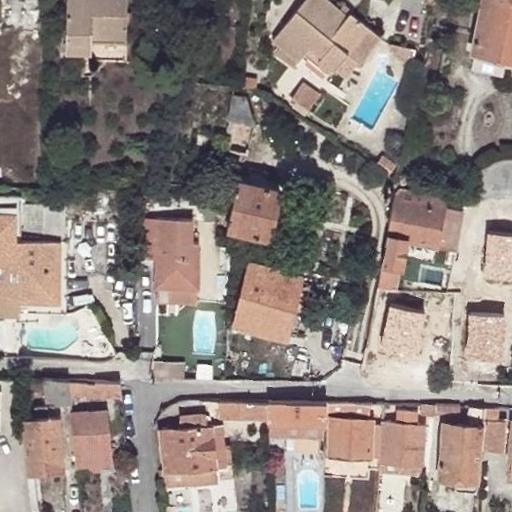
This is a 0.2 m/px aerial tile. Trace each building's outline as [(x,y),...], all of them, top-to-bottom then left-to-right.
[(125,25),(125,13),(125,0),(66,0),(66,52),(91,53),(91,41),(125,41),(125,25)] [(349,12),(347,16),(341,23),(334,18),(340,10),(327,0),(304,0),(271,40),(278,46),(273,53),(292,67),(305,52),(319,64),(320,66),(320,68),(322,70),(325,71),(328,72),(331,71),(334,69),(336,67),(346,54),(356,62),(357,63),(379,36),(349,12)] [(511,0),(482,0),(473,52),(475,52),(507,59),(511,60),(511,0)] [(341,23),(347,16),(340,10),(334,18),(341,23)] [(91,41),(91,53),(91,61),(125,61),(125,41),(91,41)] [(415,49),(391,43),(388,55),(407,59),(408,57),(413,58),(415,49)] [(507,59),(475,52),(473,66),(504,73),(507,59)] [(346,75),(356,62),(346,54),(336,67),(346,75)] [(326,86),(308,74),(300,85),(318,97),(326,86)] [(246,98),(229,95),(229,118),(232,119),(226,149),(248,155),(254,125),(246,98)] [(248,167),(245,181),(264,185),(266,172),(248,167)] [(399,172),(397,180),(397,184),(413,187),(414,183),(413,181),(412,178),(410,176),(411,175),(411,173),(410,171),(408,169),(405,169),(402,170),(399,172)] [(227,182),(223,198),(228,198),(227,203),(233,205),(228,228),(269,237),(281,189),(264,185),(245,181),(239,179),(238,185),(227,182)] [(413,187),(397,184),(377,286),(392,288),(395,288),(399,265),(402,265),(407,240),(456,249),(464,210),(444,205),(446,192),(413,187)] [(281,189),(269,237),(286,241),(298,193),(281,189)] [(20,213),(0,212),(0,299),(55,301),(57,241),(19,240),(20,213)] [(192,218),(136,216),(135,260),(154,260),(154,287),(192,288),(196,274),(197,245),(192,244),(192,218)] [(223,239),(221,246),(229,248),(229,241),(223,239)] [(66,241),(57,241),(55,301),(0,299),(0,312),(64,313),(66,241)] [(286,330),(301,276),(250,262),(233,324),(284,338),(286,330)] [(312,279),(301,276),(286,330),(298,333),(312,279)] [(392,288),(377,286),(373,308),(388,311),(392,288)] [(187,304),(192,288),(154,287),(154,303),(187,304)] [(196,288),(192,288),(187,304),(196,304),(196,288)] [(388,311),(373,308),(360,374),(372,385),(379,386),(385,354),(386,354),(388,338),(387,338),(392,312),(388,311)] [(69,395),(67,379),(21,377),(22,395),(28,395),(41,394),(43,402),(52,401),(56,404),(69,403),(69,395)] [(120,396),(118,381),(67,379),(69,395),(120,396)] [(267,416),(267,400),(219,399),(219,416),(239,416),(267,416)] [(325,401),(267,400),(267,416),(267,421),(324,422),(325,401)] [(399,402),(384,402),(383,412),(398,413),(398,411),(399,402)] [(420,403),(399,402),(398,411),(420,412),(420,403)] [(435,403),(420,403),(420,412),(434,413),(435,403)] [(458,404),(435,403),(434,413),(458,415),(458,404)] [(36,416),(22,418),(27,474),(65,470),(60,414),(58,413),(58,409),(55,409),(51,405),(35,407),(36,416)] [(474,480),(476,480),(479,449),(482,405),(468,405),(466,423),(443,421),(439,477),(452,478),(474,480)] [(482,405),(479,449),(499,450),(502,420),(495,420),(495,406),(482,405)] [(70,413),(75,466),(110,463),(105,409),(70,413)] [(160,430),(163,471),(165,486),(214,481),(217,511),(234,510),(231,476),(214,477),(209,425),(208,415),(179,418),(179,428),(160,430)] [(238,428),(268,429),(267,421),(267,416),(239,416),(238,428)] [(371,418),(331,416),(329,454),(369,457),(371,418)] [(424,422),(382,420),(379,459),(420,462),(424,422)] [(324,422),(267,421),(268,429),(268,432),(299,432),(320,433),(324,433),(324,422)] [(214,477),(231,476),(230,465),(224,465),(220,424),(209,425),(214,477)] [(320,433),(299,432),(299,449),(319,450),(320,433)] [(420,462),(379,459),(379,469),(419,472),(420,462)] [(378,475),(377,489),(386,490),(388,476),(378,475)] [(472,492),(474,480),(452,478),(451,490),(472,492)]
